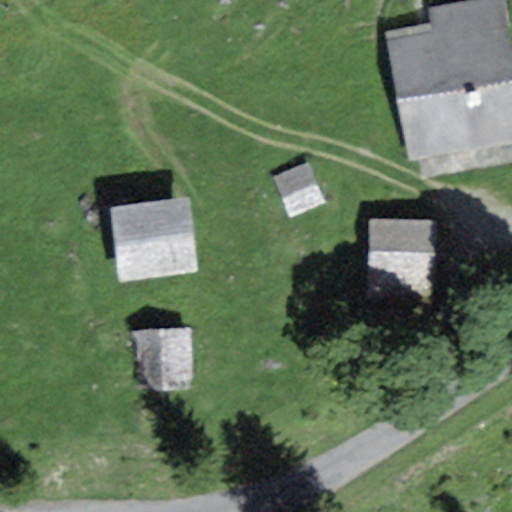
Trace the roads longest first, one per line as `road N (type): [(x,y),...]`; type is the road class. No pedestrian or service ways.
road 1 (track): [(11,1),(221,117),(382,172),(511,231)]
road 2 (unclassified): [(511,356),(289,492),(227,511)]
